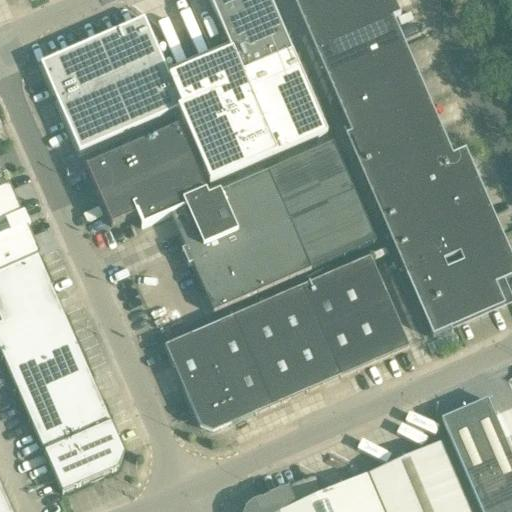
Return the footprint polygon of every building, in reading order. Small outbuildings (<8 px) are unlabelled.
[(266,0),(206,0),(231,56),(167,83),(142,24),(41,68),(63,121),(78,156),(177,113),(209,186),(325,135),(266,0)] [(452,161),(392,23),(399,20),(390,0),(289,0),(349,139),(344,141),(431,342),(450,334),(448,330),(511,302),(511,299),(511,266),(467,165),(463,156),(452,161)] [(201,190),(176,131),(84,171),(110,229),(135,218),(141,231),(169,219),(169,218),(207,202),(201,190)] [(375,245),(331,147),(267,176),(207,202),(169,218),(169,219),(182,248),(212,315),(311,273),(363,250),(375,245)] [(0,192),(0,258),(31,246),(6,190),(0,192)] [(111,427),(31,246),(0,258),(0,358),(43,456),(111,427)] [(369,263),(301,293),(164,352),(184,397),(185,396),(196,422),(198,421),(201,429),(213,432),(219,429),(220,432),(228,428),(229,429),(407,352),(369,263)] [(479,511),(511,511),(511,464),(486,404),(441,424),(479,511)] [(111,427),(43,456),(61,497),(117,473),(124,456),(111,427)] [(465,511),(438,447),(321,499),(313,479),(254,505),(251,511),(465,511)] [(0,511),(10,511),(0,487),(0,511)]
